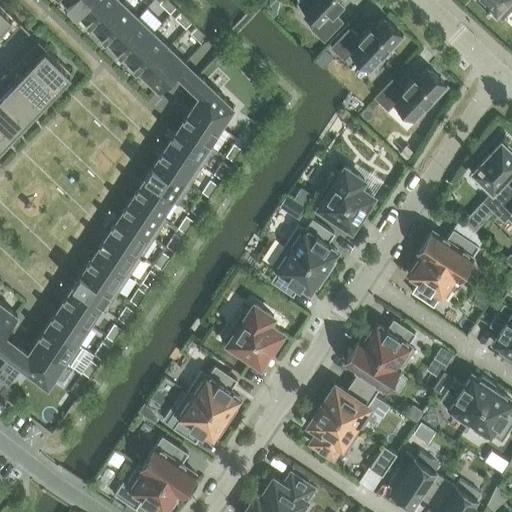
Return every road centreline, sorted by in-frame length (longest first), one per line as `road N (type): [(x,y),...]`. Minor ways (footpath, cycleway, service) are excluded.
road 1 (residential): [(365,275),(501,71)]
road 2 (residential): [(261,431),(365,275)]
road 3 (residential): [(365,275),(511,373)]
road 4 (residential): [(261,431),(385,511)]
road 5 (residential): [(0,440),(101,511)]
